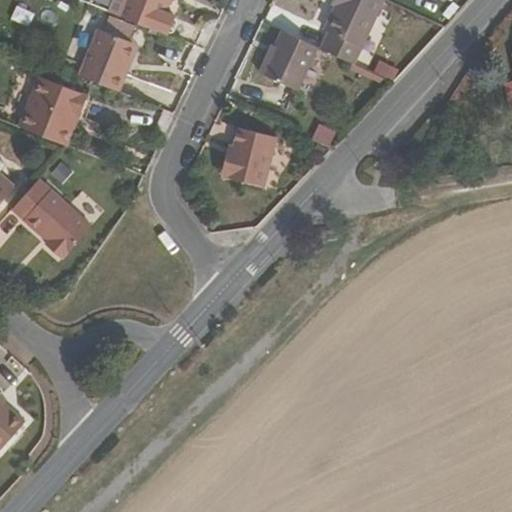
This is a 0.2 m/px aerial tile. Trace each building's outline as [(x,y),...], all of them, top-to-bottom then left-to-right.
[(158,33),(170,0),(124,0),(118,16),(158,33)] [(323,31),(328,34),(320,50),(353,65),(385,1),(383,0),(335,0),(337,1),(323,31)] [(127,71),(122,70),(133,40),(103,28),(83,78),(119,92),(127,71)] [(258,75),(295,93),(316,48),(282,32),(274,48),(269,58),(266,57),(258,75)] [(122,70),(127,71),(138,43),(133,40),(122,70)] [(271,47),(266,57),(269,58),(274,48),(271,47)] [(87,96),(41,78),(20,128),(60,144),(73,113),(79,116),(87,96)] [(79,116),(73,113),(60,144),(66,147),(79,116)] [(310,140),(326,146),(331,132),(315,126),(310,140)] [(228,175),(227,178),(265,188),(277,137),(238,128),(235,145),(228,175)] [(228,144),(221,174),(228,175),(235,145),(228,144)] [(0,173),(4,169),(9,163),(0,154),(0,173)] [(0,202),(20,184),(4,169),(0,173),(0,202)] [(62,258),(91,226),(39,180),(12,210),(48,241),(46,244),(62,258)] [(0,368),(0,384),(8,390),(21,373),(5,362),(0,368)] [(0,449),(24,423),(3,404),(0,401),(0,449)]
